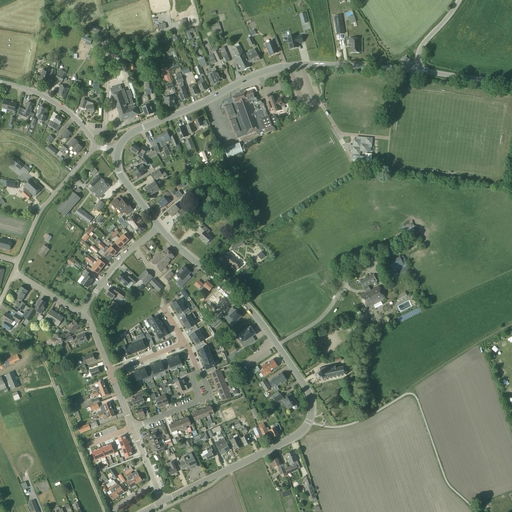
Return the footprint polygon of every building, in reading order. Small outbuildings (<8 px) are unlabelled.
[(336,35),(337,35),(343,34),(344,34),(344,33),(342,19),(341,15),(334,17),(336,35)] [(210,26),(211,29),(215,39),(223,36),(222,33),(220,26),(219,23),(210,26)] [(89,25),(87,30),(98,34),(100,29),(89,25)] [(161,40),(163,45),(173,41),(171,36),(161,40)] [(287,38),(290,49),(298,47),(297,43),(299,43),(303,43),(301,36),(296,38),(295,36),(287,38)] [(266,45),(270,56),(277,53),(275,46),(279,45),(276,38),(272,39),(273,42),(266,45)] [(349,39),(349,46),(350,46),(350,52),(359,52),(359,46),(360,46),(360,39),(349,39)] [(239,46),(239,47),(236,48),(232,50),(236,57),(234,58),(237,64),(235,65),(237,68),(236,68),(238,72),(240,71),(241,72),(250,67),(249,63),(252,62),(252,63),(259,60),(254,50),(251,51),(251,52),(248,54),(247,53),(246,54),(248,59),(247,60),(243,53),(239,46)] [(219,50),(225,63),(229,61),(223,48),(219,50)] [(213,52),(218,62),(222,60),(218,50),(213,52)] [(211,70),(217,83),(224,80),(222,76),(219,77),(216,71),(215,68),(211,70)] [(40,79),(46,81),(48,76),(51,76),(53,71),(50,70),(49,72),(43,70),(40,79)] [(55,79),(62,83),(64,77),(63,76),(64,72),(59,70),(58,74),(55,79)] [(163,71),(166,83),(171,82),(168,70),(163,71)] [(217,83),(211,70),(206,72),(208,75),(207,75),(212,85),(217,83)] [(117,75),(111,77),(114,84),(120,82),(117,75)] [(198,86),(201,92),(207,89),(204,83),(201,77),(196,79),(199,86),(198,86)] [(188,85),(190,90),(192,96),(198,94),(195,88),(196,87),(194,83),(188,85)] [(56,94),(64,98),(69,89),(61,85),(56,94)] [(112,95),(119,115),(118,115),(120,122),(123,121),(130,119),(131,118),(131,117),(138,115),(137,111),(135,107),(134,108),(131,99),(133,98),(130,92),(125,93),(124,91),(123,91),(123,90),(122,90),(121,87),(111,90),(113,95),(112,95)] [(184,87),(180,89),(182,94),(179,95),(182,101),(188,99),(185,92),(186,92),(184,87)] [(224,106),(233,134),(235,134),(237,139),(256,131),(257,132),(263,129),(260,120),(264,118),(261,111),(265,110),(262,101),(258,102),(255,93),(257,92),(256,88),(254,87),(244,90),(240,91),(239,93),(240,94),(232,97),(234,103),(224,106)] [(267,103),(269,110),(273,108),(275,112),(281,110),(279,106),(285,104),(282,97),(278,99),(276,95),(269,98),(270,102),(267,103)] [(165,98),(165,107),(175,107),(174,98),(165,98)] [(2,108),(14,112),(16,104),(8,102),(7,102),(4,101),(2,108)] [(23,114),(29,116),(30,115),(30,113),(34,104),(28,102),(26,105),(24,104),(23,107),(21,106),(17,115),(22,117),(23,114)] [(85,104),(86,107),(86,112),(94,112),(94,111),(95,111),(94,109),(94,106),(88,107),(88,103),(85,104)] [(142,108),(143,112),(144,112),(145,116),(152,114),(151,110),(152,110),(150,105),(149,103),(143,105),(144,107),(142,108)] [(37,113),(40,114),(39,117),(38,120),(41,121),(42,118),(43,116),(46,109),(40,107),(37,113)] [(48,125),(50,127),(50,126),(52,127),(52,128),(57,132),(61,125),(60,125),(64,120),(57,115),(54,121),(53,122),(51,121),(48,125)] [(265,129),(276,127),(275,121),(273,115),(268,116),(269,122),(271,121),(272,125),(264,127),(265,129)] [(195,121),(198,128),(202,126),(203,127),(208,125),(206,120),(201,122),(200,119),(195,121)] [(191,124),(186,126),(188,132),(189,134),(194,132),(191,124)] [(176,129),(180,140),(187,137),(183,127),(176,129)] [(60,137),(63,139),(64,138),(66,140),(71,133),(69,130),(68,131),(66,129),(60,137)] [(161,134),(165,143),(168,141),(168,142),(170,141),(167,132),(161,134)] [(168,149),(165,143),(161,134),(153,138),(154,141),(150,143),(154,151),(156,154),(160,153),(156,144),(160,142),(163,151),(168,149)] [(46,141),(49,144),(54,138),(51,135),(46,141)] [(372,138),(357,137),(357,140),(353,139),(353,145),(349,145),(348,150),(352,151),(352,154),(359,155),(360,151),(367,152),(368,147),(371,147),(372,138)] [(71,147),(73,149),(78,144),(79,143),(78,142),(77,139),(76,140),(74,138),(67,146),(70,148),(71,147)] [(185,141),(189,150),(194,148),(190,139),(185,141)] [(224,148),(228,158),(243,153),(239,143),(224,148)] [(73,149),(71,151),(74,153),(75,152),(77,154),(82,148),(82,147),(80,144),(79,145),(78,144),(73,149)] [(129,150),(136,155),(139,151),(143,155),(145,152),(147,153),(149,151),(142,146),(140,149),(133,144),(129,150)] [(45,150),(53,156),(57,152),(49,145),(45,150)] [(140,159),(145,167),(150,164),(146,156),(140,159)] [(352,165),(364,166),(365,157),(353,156),(352,165)] [(23,164),(15,158),(11,162),(20,169),(23,164)] [(140,166),(139,166),(135,168),(134,168),(134,169),(133,170),(138,178),(145,174),(143,172),(146,170),(143,165),(140,166)] [(22,170),(27,174),(30,170),(25,166),(22,170)] [(151,175),(154,180),(162,176),(163,178),(166,175),(164,172),(161,174),(158,170),(151,175)] [(90,191),(98,199),(110,187),(102,179),(98,175),(89,183),(93,187),(96,184),(97,184),(90,191)] [(33,191),(37,194),(42,188),(31,178),(26,183),(27,184),(34,190),(33,191)] [(7,180),(6,184),(9,185),(9,188),(15,189),(16,182),(7,180)] [(144,188),(149,196),(160,190),(155,182),(144,188)] [(27,184),(26,183),(23,187),(24,188),(23,189),(23,191),(24,192),(22,194),(28,200),(31,197),(30,196),(32,195),(34,197),(37,194),(33,191),(34,190),(27,184)] [(81,199),(77,196),(73,192),(57,210),(65,217),(81,199)] [(171,195),(170,193),(169,192),(168,193),(163,197),(157,202),(162,208),(170,201),(167,198),(171,195)] [(117,208),(118,209),(125,204),(121,199),(118,201),(116,198),(111,203),(115,209),(117,208)] [(99,212),(105,204),(99,200),(94,209),(99,212)] [(125,204),(118,209),(122,215),(125,212),(127,215),(133,210),(128,204),(127,206),(125,204)] [(167,212),(171,217),(175,214),(178,217),(176,219),(181,226),(192,216),(186,210),(184,207),(180,211),(174,205),(167,212)] [(92,218),(79,209),(75,214),(88,224),(92,218)] [(132,231),(134,229),(137,234),(144,228),(142,225),(143,223),(139,218),(138,219),(135,215),(127,221),(131,226),(130,227),(132,231)] [(412,227),(414,226),(412,220),(409,221),(409,223),(401,227),(403,231),(412,227)] [(199,228),(203,233),(199,237),(206,244),(212,238),(207,234),(210,231),(202,224),(199,228)] [(415,233),(412,227),(403,231),(405,237),(415,233)] [(42,238),(49,242),(52,237),(45,233),(42,238)] [(119,239),(124,244),(129,240),(124,235),(119,239)] [(12,242),(1,239),(0,241),(0,247),(10,250),(12,242)] [(124,244),(119,239),(115,243),(120,249),(124,244)] [(241,240),(232,246),(231,247),(233,250),(244,244),(241,240)] [(38,254),(43,258),(50,250),(44,246),(38,254)] [(106,248),(105,249),(110,253),(112,256),(117,252),(111,247),(109,249),(107,247),(106,248)] [(105,249),(104,250),(103,251),(105,253),(103,256),(108,261),(112,256),(110,253),(105,249)] [(151,262),(160,272),(168,264),(174,257),(166,249),(160,255),(159,254),(151,262)] [(242,263),(244,261),(234,250),(231,253),(242,263)] [(223,259),(236,270),(241,265),(232,258),(233,257),(229,253),(223,259)] [(389,262),(392,270),(394,273),(404,267),(403,264),(400,257),(389,262)] [(95,265),(101,269),(105,264),(99,259),(95,265)] [(101,269),(95,265),(92,269),(98,274),(101,269)] [(184,266),(176,274),(180,278),(176,283),(181,287),(188,280),(185,277),(188,275),(190,272),(184,266)] [(406,266),(404,267),(398,270),(401,275),(408,271),(406,266)] [(137,278),(144,285),(153,277),(145,270),(137,278)] [(80,284),(87,288),(93,279),(89,276),(90,274),(86,271),(82,276),(84,278),(80,284)] [(165,277),(168,280),(174,275),(171,272),(165,277)] [(117,279),(125,286),(130,280),(133,283),(136,280),(130,274),(127,277),(122,273),(117,279)] [(360,281),(366,293),(370,291),(368,286),(376,281),(373,275),(360,281)] [(151,283),(155,287),(153,288),(158,294),(165,287),(156,278),(151,283)] [(204,290),(206,288),(209,291),(213,287),(207,282),(204,286),(203,285),(203,284),(198,280),(195,285),(199,289),(201,287),(204,290)] [(370,291),(366,293),(360,296),(366,307),(385,298),(379,287),(370,291)] [(15,297),(22,301),(28,292),(21,288),(17,294),(15,297)] [(126,295),(116,288),(115,291),(111,288),(106,295),(113,299),(116,295),(122,299),(126,295)] [(397,296),(399,301),(407,296),(405,292),(397,296)] [(211,294),(207,299),(211,303),(213,300),(219,305),(225,299),(219,293),(215,298),(211,294)] [(40,300),(36,306),(37,306),(35,309),(41,313),(43,311),(45,308),(43,306),(46,303),(40,300)] [(180,300),(172,304),(175,309),(183,305),(180,300)] [(183,305),(175,309),(178,315),(186,310),(183,305)] [(46,319),(46,318),(54,323),(54,324),(58,326),(63,318),(60,316),(60,315),(59,315),(51,310),(52,310),(51,310),(46,319)] [(228,311),(223,315),(226,319),(229,317),(234,323),(241,316),(236,310),(235,311),(231,314),(228,311)] [(19,316),(16,314),(14,318),(6,313),(2,319),(6,322),(3,326),(7,329),(6,330),(9,331),(12,326),(10,325),(13,321),(18,324),(22,318),(19,316)] [(189,315),(182,320),(185,325),(192,320),(189,315)] [(157,317),(149,321),(152,326),(160,321),(157,317)] [(192,320),(185,325),(188,330),(195,325),(192,320)] [(67,329),(72,333),(74,331),(80,326),(74,321),(67,329)] [(160,321),(152,326),(155,330),(162,326),(160,321)] [(162,326),(155,330),(157,335),(165,330),(162,326)] [(242,332),(243,333),(239,335),(244,342),(241,344),(244,349),(251,344),(248,340),(255,335),(250,328),(246,330),(246,329),(242,332)] [(165,330),(157,335),(160,340),(168,335),(165,330)] [(199,331),(191,335),(194,340),(201,335),(199,331)] [(74,342),(76,345),(79,344),(87,340),(85,334),(77,337),(78,340),(74,342)] [(201,335),(194,340),(197,345),(204,340),(201,335)] [(142,338),(136,340),(140,351),(146,349),(145,346),(142,338)] [(136,340),(132,342),(132,345),(136,353),(140,351),(136,340)] [(131,355),(136,353),(132,345),(128,346),(131,355)] [(126,357),(131,355),(128,346),(123,348),(126,357)] [(203,348),(199,350),(201,355),(210,352),(207,347),(203,348)] [(210,352),(201,355),(203,360),(211,357),(210,352)] [(19,360),(17,355),(16,354),(10,357),(10,358),(0,363),(0,369),(1,369),(1,370),(14,363),(14,362),(19,360)] [(95,361),(93,354),(83,358),(86,365),(95,361)] [(178,356),(173,358),(176,366),(182,364),(180,360),(178,356)] [(211,357),(203,360),(205,365),(213,361),(211,357)] [(173,358),(167,360),(169,364),(171,368),(176,366),(173,358)] [(260,373),(263,377),(267,375),(271,372),(270,371),(277,366),(277,365),(274,360),(273,361),(273,360),(266,365),(265,364),(261,366),(264,370),(260,373)] [(213,361),(205,365),(207,370),(215,367),(213,361)] [(161,363),(156,365),(160,373),(165,371),(163,367),(161,363)] [(31,364),(21,367),(27,382),(36,379),(31,364)] [(156,365),(151,367),(153,371),(154,375),(160,373),(156,365)] [(319,372),(319,373),(319,374),(321,373),(322,379),(321,380),(322,381),(323,380),(326,379),(326,380),(327,380),(327,379),(329,378),(330,379),(331,379),(330,378),(333,377),(333,378),(334,378),(334,377),(337,377),(337,378),(338,377),(338,376),(341,376),(341,377),(342,377),(342,375),(344,375),(345,376),(346,375),(345,374),(346,372),(348,373),(348,372),(347,371),(346,369),(347,368),(346,368),(345,368),(343,367),(344,366),(343,366),(342,367),(340,368),(340,366),(339,367),(339,368),(336,368),(335,366),(336,365),(335,365),(335,366),(332,366),(331,365),(330,365),(331,367),(328,367),(328,366),(327,366),(327,367),(324,368),(324,367),(323,367),(323,368),(320,369),(319,368),(319,369),(320,370),(320,372),(319,372)] [(90,371),(92,377),(100,374),(98,368),(90,371)] [(211,373),(213,379),(222,375),(221,371),(222,371),(225,370),(224,368),(211,373)] [(145,369),(140,371),(143,380),(148,377),(147,373),(145,369)] [(140,371),(134,374),(136,378),(137,382),(143,380),(140,371)] [(6,375),(12,390),(20,387),(17,379),(14,372),(6,375)] [(272,380),(269,382),(272,387),(275,384),(277,386),(286,380),(286,379),(282,373),(272,379),(272,380)] [(213,379),(215,385),(228,379),(228,378),(227,377),(225,378),(225,379),(224,379),(222,375),(213,379)] [(137,382),(135,378),(130,380),(133,387),(139,385),(137,382)] [(176,382),(178,388),(186,384),(184,379),(178,381),(176,382)] [(215,385),(218,390),(227,386),(225,382),(226,382),(227,382),(229,381),(228,379),(215,385)] [(266,392),(270,389),(265,380),(260,383),(266,392)] [(96,388),(97,391),(100,390),(106,388),(103,381),(98,384),(99,387),(96,388)] [(186,384),(178,388),(180,393),(188,390),(186,384)] [(218,390),(220,396),(233,391),(232,388),(230,389),(230,390),(228,390),(227,386),(218,390)] [(97,391),(98,394),(101,393),(103,397),(108,395),(106,388),(100,390),(97,391)] [(233,391),(220,396),(222,401),(231,398),(230,394),(231,393),(231,394),(234,393),(233,391)] [(133,400),(135,406),(145,402),(142,396),(145,395),(144,392),(135,395),(137,398),(133,400)] [(272,396),(274,399),(273,399),(276,403),(283,398),(280,394),(278,392),(272,396)] [(159,409),(164,407),(160,397),(156,398),(154,393),(151,395),(153,402),(156,401),(158,406),(159,409)] [(165,395),(160,397),(164,407),(169,404),(165,395)] [(284,400),(289,409),(292,407),(293,409),(294,409),(296,408),(296,407),(295,405),(296,405),(294,401),(293,401),(290,396),(284,400)] [(98,413),(99,415),(101,414),(112,409),(110,403),(104,405),(100,407),(102,411),(98,413)] [(206,407),(209,415),(214,413),(211,406),(208,407),(208,406),(206,407)] [(136,412),(139,418),(145,416),(145,415),(149,414),(146,408),(136,412)] [(101,414),(103,417),(108,415),(109,418),(115,416),(112,409),(101,414)] [(198,410),(197,410),(200,419),(205,417),(202,409),(198,411),(198,410)] [(200,419),(197,410),(195,411),(195,412),(192,413),(195,421),(200,419)] [(183,418),(186,426),(191,425),(188,417),(185,419),(184,418),(183,418)] [(118,437),(123,435),(118,421),(113,423),(118,437)] [(175,421),(173,422),(177,430),(182,428),(179,421),(175,422),(175,421)] [(78,428),(81,434),(91,430),(88,424),(78,428)] [(281,430),(281,429),(279,425),(278,424),(277,424),(276,424),(275,425),(274,426),(274,427),(275,428),(269,431),(268,428),(267,428),(266,429),(264,425),(261,427),(260,425),(258,426),(258,427),(253,429),(253,430),(250,431),(252,436),(255,435),(257,438),(270,433),(272,438),(279,435),(278,433),(279,432),(280,431),(281,430)] [(148,438),(149,442),(163,436),(162,434),(157,436),(156,433),(155,431),(151,433),(152,435),(147,437),(147,438),(148,438)] [(200,435),(201,438),(205,436),(207,440),(210,439),(207,432),(200,435)] [(229,437),(235,449),(242,446),(241,444),(243,443),(241,438),(240,436),(234,439),(232,435),(229,437)] [(241,438),(243,443),(245,446),(251,443),(247,435),(241,438)] [(125,436),(117,439),(121,449),(130,445),(127,439),(126,440),(125,436)] [(163,436),(149,442),(151,445),(150,446),(151,447),(160,444),(159,441),(164,439),(163,437),(163,436)] [(215,443),(217,448),(218,448),(219,451),(220,452),(221,455),(225,453),(224,452),(230,450),(227,443),(226,443),(224,439),(215,443)] [(165,445),(164,442),(160,444),(151,447),(151,448),(152,449),(153,452),(156,451),(158,454),(165,451),(164,448),(167,447),(166,444),(165,445)] [(111,444),(106,446),(109,456),(115,454),(111,444)] [(130,445),(121,449),(125,458),(132,456),(131,451),(132,451),(130,445)] [(106,446),(101,448),(105,458),(109,456),(106,446)] [(201,457),(203,460),(207,458),(208,460),(214,457),(212,452),(213,452),(210,446),(206,449),(208,454),(205,455),(201,457)] [(101,448),(97,450),(101,459),(105,458),(101,448)] [(97,450),(91,452),(95,462),(101,459),(97,450)] [(289,464),(290,464),(294,462),(297,461),(293,452),(286,455),(289,464)] [(182,464),(179,465),(181,470),(184,469),(188,467),(196,464),(194,458),(191,453),(186,455),(187,457),(181,459),(182,461),(181,462),(182,464)] [(270,461),(273,468),(277,466),(278,469),(281,475),(282,478),(287,476),(285,473),(286,473),(283,467),(281,464),(278,458),(270,461)] [(168,470),(170,475),(177,472),(175,467),(176,467),(173,461),(169,463),(172,469),(168,470)] [(294,462),(290,464),(291,466),(285,469),(287,474),(298,470),(295,464),(294,462)] [(116,480),(119,478),(118,477),(118,476),(113,469),(110,471),(116,480)] [(133,479),(136,484),(142,480),(137,472),(133,474),(131,472),(129,474),(131,477),(133,479)] [(130,488),(136,484),(133,479),(131,477),(129,474),(127,475),(129,478),(128,479),(130,481),(127,483),(130,488)] [(304,481),(311,500),(315,498),(308,479),(304,481)] [(111,485),(118,496),(124,492),(121,487),(121,488),(119,485),(117,486),(116,486),(117,485),(114,480),(109,483),(111,486),(111,485)] [(118,496),(111,485),(111,486),(108,488),(110,491),(109,492),(108,493),(109,495),(113,500),(118,496)] [(33,501),(28,503),(31,511),(37,511),(38,511),(33,501)]
